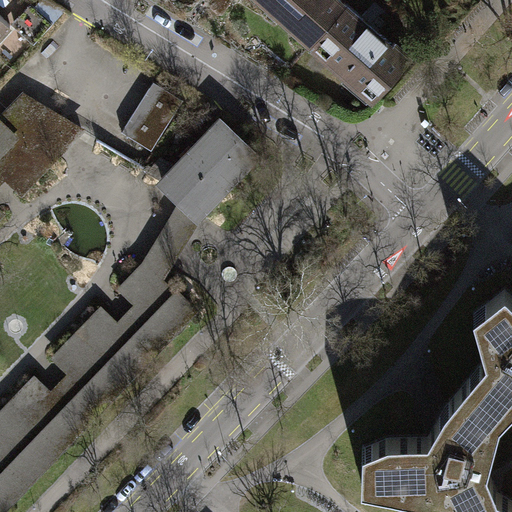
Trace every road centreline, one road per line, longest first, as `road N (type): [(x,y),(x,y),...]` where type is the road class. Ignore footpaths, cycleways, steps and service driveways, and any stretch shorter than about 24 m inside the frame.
road 1 (residential): [(422,219),(141,511)]
road 2 (residential): [(110,0),(341,147),(422,219)]
road 3 (unknown): [(106,0),(85,31),(83,58),(91,83),(140,153),(148,179),(141,219)]
road 4 (residential): [(511,121),(422,219)]
